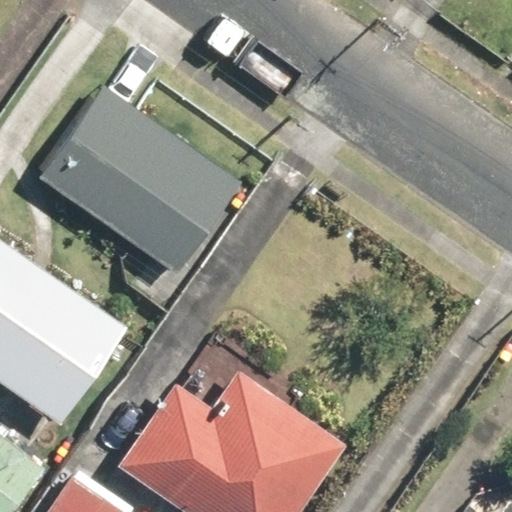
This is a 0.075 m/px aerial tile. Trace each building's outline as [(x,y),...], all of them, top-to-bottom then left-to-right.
[(104,91),(46,167),(169,261),(227,185),(104,91)] [(0,251),(0,375),(50,412),(109,331),(0,251)] [(286,511),(308,482),(302,477),(327,443),(235,376),(210,411),(176,387),(123,460),(195,511),(286,511)] [(0,453),(0,511),(29,477),(0,453)] [(113,511),(70,484),(51,511),(113,511)]
